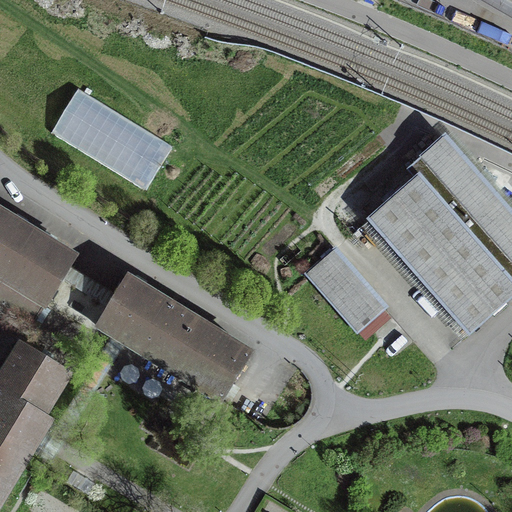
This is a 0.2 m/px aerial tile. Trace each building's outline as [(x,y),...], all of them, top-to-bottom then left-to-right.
[(79,89),(52,133),(146,190),(172,146),(79,89)] [(407,170),(415,179),(371,218),(471,332),(511,296),(511,285),(509,283),(511,280),(511,217),(443,138),(407,170)] [(75,257),(0,211),(0,300),(34,322),(35,320),(44,305),(45,304),(46,305),(50,297),(67,270),(75,257)] [(333,251),(307,273),(358,331),(384,309),(333,251)] [(115,300),(67,270),(50,297),(98,326),(115,300)] [(251,353),(128,278),(115,300),(98,326),(112,334),(126,343),(222,401),(251,353)] [(107,343),(44,305),(35,320),(52,330),(37,353),(67,371),(81,348),(98,358),(55,428),(48,424),(34,447),(40,451),(28,470),(43,479),(126,343),(112,334),(107,343)] [(0,502),(34,447),(48,424),(50,420),(43,416),(69,373),(67,371),(37,353),(22,344),(0,380),(0,502)]
